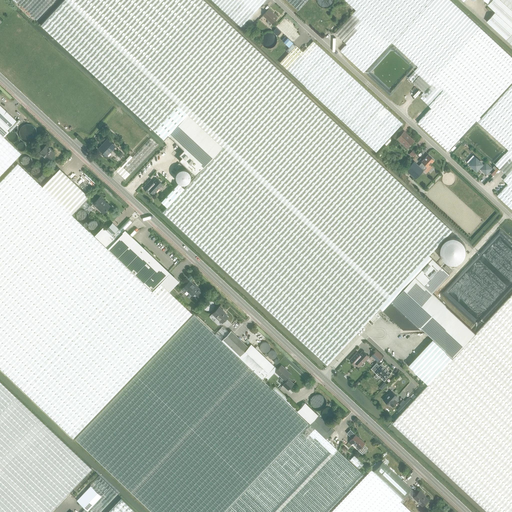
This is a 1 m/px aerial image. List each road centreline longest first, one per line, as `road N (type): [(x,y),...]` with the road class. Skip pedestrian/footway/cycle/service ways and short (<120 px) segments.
road 1 (tertiary): [(325,378),(0,76)]
road 2 (unclassified): [(511,216),(277,0)]
road 3 (tertiary): [(471,511),(325,378)]
road 4 (unclassified): [(415,383),(365,334),(325,378)]
